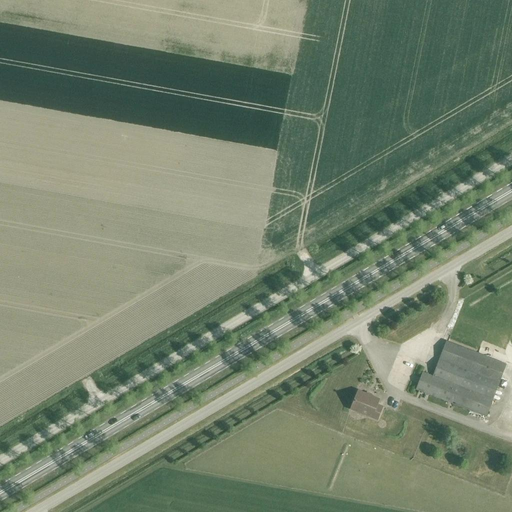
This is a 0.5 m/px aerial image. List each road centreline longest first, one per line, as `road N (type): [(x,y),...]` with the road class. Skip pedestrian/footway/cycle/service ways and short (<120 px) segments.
road 1 (unclassified): [(0,459),(511,156)]
road 2 (primary): [(0,493),(511,191)]
road 3 (unclassified): [(511,229),(36,511)]
